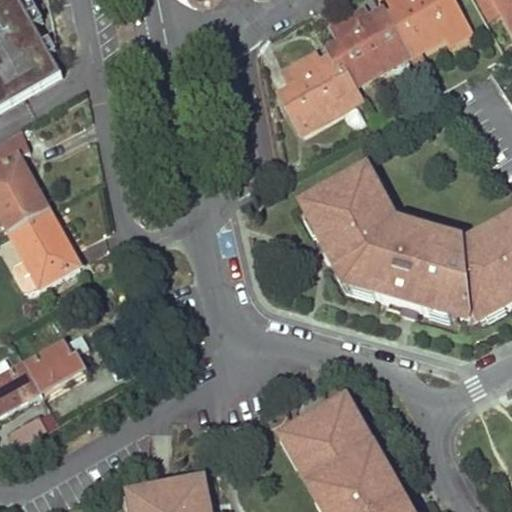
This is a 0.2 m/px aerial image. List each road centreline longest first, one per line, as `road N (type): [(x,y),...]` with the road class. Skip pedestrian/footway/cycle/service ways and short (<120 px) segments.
road 1 (residential): [(0,490),(15,494),(234,379),(220,323)]
road 2 (residential): [(174,70),(220,323)]
road 3 (residential): [(220,323),(387,371),(408,381),(429,416)]
road 4 (residential): [(174,70),(295,0)]
